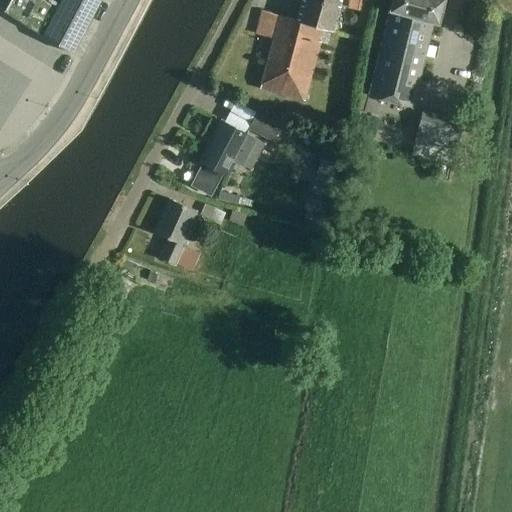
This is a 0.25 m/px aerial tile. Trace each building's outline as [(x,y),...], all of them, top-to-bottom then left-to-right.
[(9,0),(3,11),(70,54),(99,0),(9,0)] [(301,0),(296,20),(279,15),(272,38),(259,88),(300,99),(307,72),(311,73),(320,42),(318,42),(321,28),(332,31),(340,0),(301,0)] [(347,0),(346,8),(359,11),(356,28),(363,29),(367,13),(369,0),(347,0)] [(391,0),(389,11),(380,49),(368,98),(412,109),(433,22),(438,24),(443,0),(391,0)] [(237,101),(231,112),(251,123),(255,116),(257,112),(237,101)] [(450,165),(453,154),(462,118),(422,108),(414,142),(410,155),(450,165)] [(373,139),(378,119),(363,115),(358,135),(360,135),(355,154),(367,157),(372,139),(373,139)] [(251,123),(248,129),(271,142),(278,129),(255,116),(251,123)] [(209,142),(199,161),(213,168),(227,176),(234,163),(235,162),(242,165),(255,141),(245,136),(232,129),(219,122),(219,123),(209,142)] [(335,162),(319,159),(312,191),(327,194),(335,162)] [(142,254),(158,208),(142,203),(147,191),(137,188),(117,246),(142,254)] [(215,198),(228,202),(230,194),(217,191),(215,198)] [(154,232),(156,233),(163,236),(167,237),(158,257),(161,258),(168,261),(175,264),(176,264),(182,248),(183,245),(188,232),(188,231),(192,221),(196,210),(183,205),(170,200),(167,199),(154,232)] [(232,209),(228,221),(241,226),(245,214),(232,209)] [(264,240),(260,249),(270,253),(273,244),(264,240)] [(132,264),(124,261),(121,267),(130,270),(132,264)] [(146,279),(154,282),(169,288),(172,279),(149,270),(146,279)]
